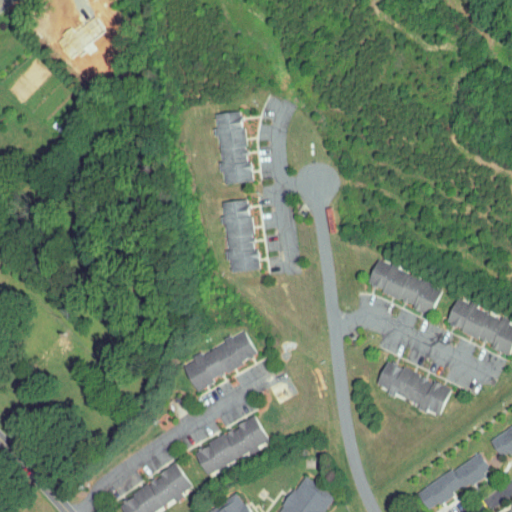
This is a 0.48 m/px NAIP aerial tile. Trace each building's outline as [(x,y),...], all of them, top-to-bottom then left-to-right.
[(198,108),(205,167),(208,167),(209,178),(235,175),(227,104),(198,108)] [(241,263),(234,193),(206,196),(208,210),(211,245),(208,245),(209,254),(213,254),(214,265),(241,263)] [(351,279),(415,307),(426,281),(362,253),(351,279)] [(496,346),(506,322),(495,318),(497,314),(441,292),(430,319),(496,346)] [(180,384),(199,376),(196,369),(242,350),(232,325),(177,348),(179,354),(169,359),(180,384)] [(434,381),(370,353),(359,377),(403,396),(402,399),(422,408),(434,381)] [(191,468),(236,445),(237,447),(246,443),(244,438),(253,434),(240,407),(222,416),(224,420),(178,443),(191,468)] [(511,409),(476,434),(486,450),(511,432),(511,409)] [(402,485),(413,503),(476,464),(466,446),(402,485)] [(129,511),(178,481),(162,457),(102,496),(112,511),(129,511)] [(303,511),(319,491),(289,468),(257,511),(303,511)] [(194,511),(239,511),(222,485),(191,506),(194,511)] [(511,511),(511,495),(507,498),(508,501),(487,511),(511,511)]
